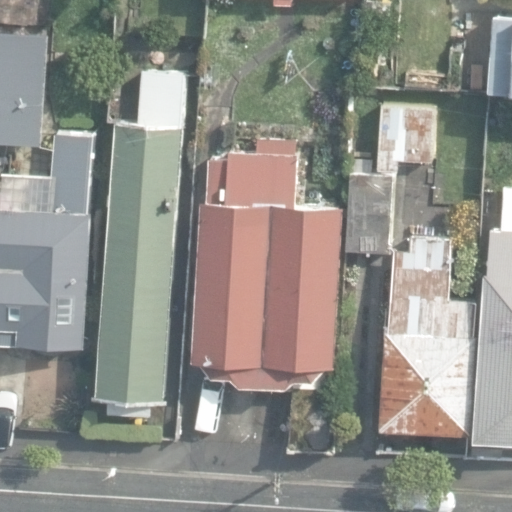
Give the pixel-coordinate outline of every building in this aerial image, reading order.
[(511,10),(495,10),(491,87),(511,88),(511,10)] [(0,138),(44,141),(51,29),(0,26),(0,138)] [(106,398),(152,401),(153,390),(164,390),(182,61),(139,58),(136,110),(113,109),(98,385),(107,385),(106,398)] [(377,168),(393,168),(403,169),(403,155),(434,156),(437,92),(380,90),(377,163),(377,168)] [(92,208),(96,129),(56,126),(53,171),(5,169),(3,204),(0,203),(0,340),(87,345),(95,208),(92,208)] [(238,375),(287,376),(298,367),(315,368),(326,356),(334,356),(341,196),(298,194),(300,128),(256,127),(256,139),(220,139),(218,147),(209,147),(207,188),(201,188),(191,348),(198,348),(211,364),(230,364),(238,375)] [(390,241),(393,168),(377,168),(377,163),(348,162),(345,240),(390,241)] [(471,442),(501,444),(501,431),(511,431),(511,174),(500,174),(497,218),(489,218),(487,264),(484,263),(475,409),(472,409),(471,442)] [(385,420),(462,423),(468,286),(447,286),(450,228),(409,226),(409,240),(393,239),(385,420)] [(293,447),(338,448),(340,386),(296,385),(293,447)]
